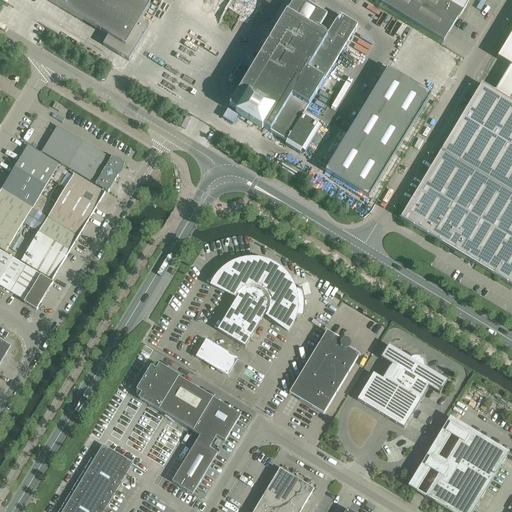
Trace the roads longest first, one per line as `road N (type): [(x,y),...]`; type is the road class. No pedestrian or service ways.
road 1 (tertiary): [(13,511),(202,197),(221,180)]
road 2 (unclassified): [(360,249),(511,0)]
road 3 (unclassified): [(404,511),(272,433),(253,437),(206,511)]
road 4 (unclassified): [(41,340),(168,133)]
road 5 (tertiary): [(511,340),(360,249)]
road 6 (tertiary): [(360,249),(242,180),(221,180)]
road 7 (unclassified): [(168,133),(49,62)]
